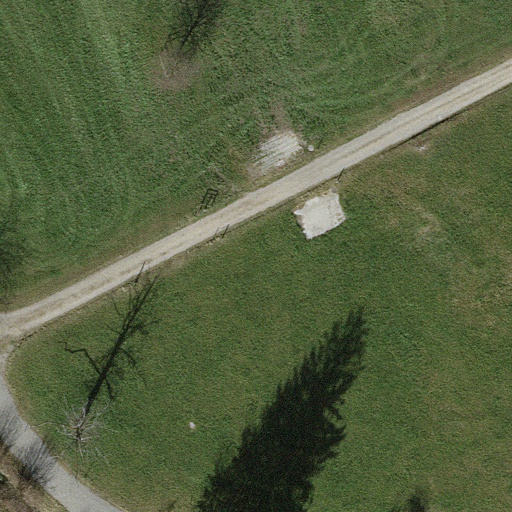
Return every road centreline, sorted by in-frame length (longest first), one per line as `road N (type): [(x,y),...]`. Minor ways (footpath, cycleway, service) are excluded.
road 1 (track): [(0,328),(511,67)]
road 2 (track): [(92,511),(51,493),(0,389)]
